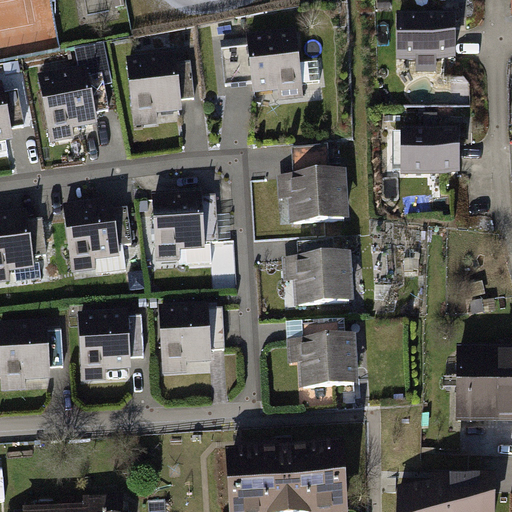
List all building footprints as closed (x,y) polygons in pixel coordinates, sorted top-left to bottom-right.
[(436,69),(436,55),(455,55),(455,14),(397,15),(397,55),(416,55),(417,69),(436,69)] [(299,31),(221,39),(226,86),(253,83),(255,103),(282,100),(283,106),(302,104),(301,98),(306,97),(304,84),(321,82),(319,62),(302,64),(299,31)] [(176,53),(127,58),(135,128),(157,125),(156,116),(183,114),(181,100),(195,98),(191,63),(177,64),(176,53)] [(85,68),(37,77),(51,149),(73,145),(72,140),(98,134),(94,114),(108,111),(101,76),(87,79),(85,68)] [(1,83),(0,82),(0,152),(14,149),(10,129),(24,126),(17,91),(3,94),(1,83)] [(397,136),(398,182),(460,181),(460,135),(397,136)] [(293,177),(277,178),(278,202),(290,201),(291,225),(349,223),(347,175),(331,176),(329,148),(292,150),(293,177)] [(201,194),(152,197),(157,268),(179,267),(179,261),(206,259),(205,245),(219,244),(216,199),(202,199),(201,194)] [(113,199),(64,205),(72,271),(95,268),(94,263),(121,260),(119,245),(133,243),(128,209),(114,210),(113,199)] [(26,211),(0,215),(0,282),(10,281),(9,276),(36,271),(34,257),(47,255),(42,220),(28,223),(26,211)] [(299,259),(284,260),(285,284),(290,284),(291,307),(355,305),(353,257),(337,258),(336,242),(299,244),(299,259)] [(209,301),(160,303),(163,374),(185,373),(185,367),(212,366),(211,352),(225,351),(223,306),(209,306),(209,301)] [(127,312),(78,315),(82,381),(104,380),(104,375),(131,373),(130,359),(144,358),(142,318),(128,319),(127,312)] [(349,319),(287,322),(290,365),(297,364),(299,392),(301,392),(302,404),(335,403),(335,390),(358,389),(355,336),(350,337),(349,319)] [(48,322),(0,324),(0,340),(2,391),(25,390),(25,384),(51,383),(51,368),(65,368),(63,330),(49,331),(48,322)] [(511,350),(458,350),(458,412),(511,412),(511,350)] [(222,453),(225,511),(351,511),(347,445),(222,453)] [(431,479),(394,489),(400,511),(494,511),(494,479),(431,479)]
